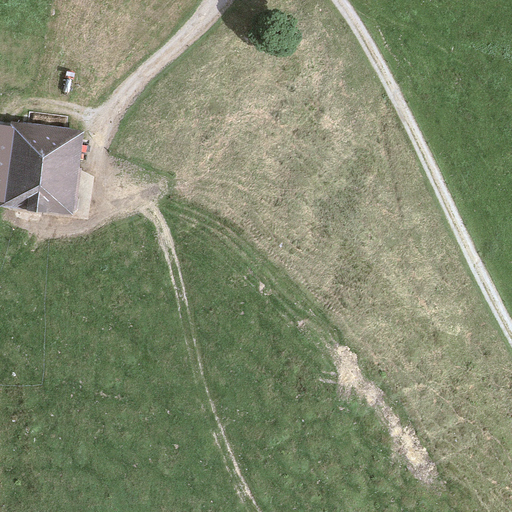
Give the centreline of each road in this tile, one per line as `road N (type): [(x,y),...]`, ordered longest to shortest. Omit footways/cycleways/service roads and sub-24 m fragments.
road 1 (track): [(511,328),(364,27),(341,0)]
road 2 (track): [(223,0),(112,112),(95,195)]
